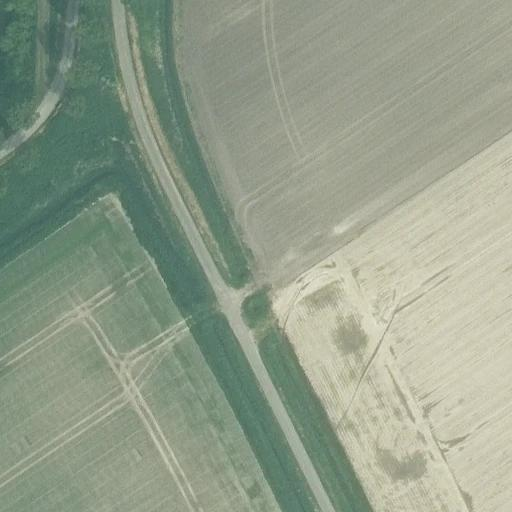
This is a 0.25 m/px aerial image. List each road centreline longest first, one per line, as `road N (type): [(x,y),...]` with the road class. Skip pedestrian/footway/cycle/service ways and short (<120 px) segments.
road 1 (unclassified): [(325,511),(137,116),(115,0)]
road 2 (unclassified): [(0,153),(44,110),(62,78),(72,0)]
